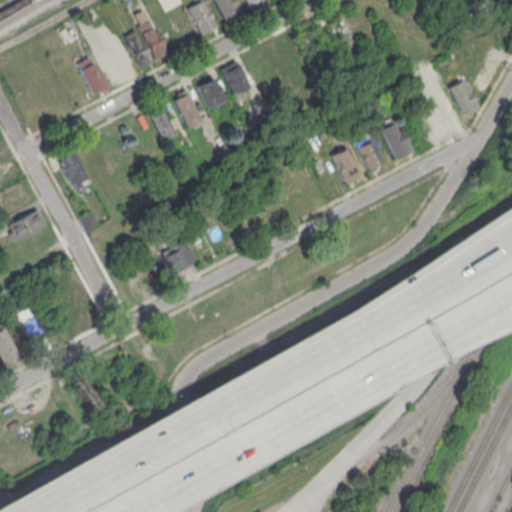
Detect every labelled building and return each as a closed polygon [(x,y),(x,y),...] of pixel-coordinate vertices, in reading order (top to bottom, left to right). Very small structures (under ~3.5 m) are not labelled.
[(200,34),(185,7),(199,0),(201,0),(216,25),(200,34)] [(225,21),(213,0),(232,0),(240,13),(225,21)] [(244,0),(249,8),(264,0),(244,0)] [(482,0),(489,13),(496,9),(490,0),(482,0)] [(167,51),(144,9),(132,16),(154,58),(167,51)] [(333,39),(342,29),(328,17),(319,26),(333,39)] [(65,45),(55,26),(68,19),(78,38),(65,45)] [(151,58),(135,28),(122,35),(138,65),(151,58)] [(89,91),(75,64),(89,56),(104,83),(89,91)] [(231,92),(220,72),(235,64),(246,84),(231,92)] [(195,85),(211,76),(224,100),(209,108),(195,85)] [(460,115),(475,108),(461,80),(446,87),(460,115)] [(186,126),(172,99),(185,92),(199,119),(186,126)] [(440,133),(455,126),(440,92),(425,99),(440,133)] [(161,139),(148,112),(161,105),(174,133),(161,139)] [(331,131),(325,120),(334,115),(340,126),(331,131)] [(410,149),(394,119),(377,128),(393,158),(410,149)] [(234,134),(242,148),(255,140),(247,126),(234,134)] [(382,161),(367,133),(351,141),(366,170),(382,161)] [(232,153),(227,145),(233,141),(238,150),(232,153)] [(328,155),(345,147),(359,174),(342,182),(328,155)] [(77,190),(90,182),(71,151),(58,158),(77,190)] [(0,169),(0,182),(15,183),(15,169),(0,169)] [(170,216),(163,203),(154,208),(162,221),(170,216)] [(13,240),(5,225),(35,209),(43,224),(13,240)] [(79,217),(86,230),(99,223),(91,210),(79,217)] [(169,273),(193,260),(182,239),(158,252),(169,273)] [(4,305),(0,297),(0,289),(7,286),(14,300),(4,305)] [(14,311),(29,303),(47,336),(32,344),(14,311)] [(0,361),(2,365),(17,356),(0,324),(0,361)]
